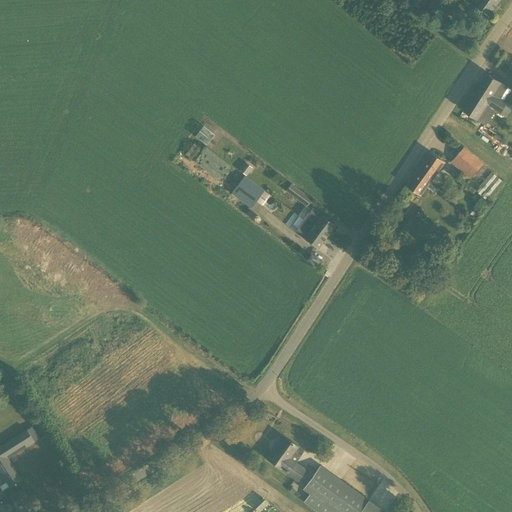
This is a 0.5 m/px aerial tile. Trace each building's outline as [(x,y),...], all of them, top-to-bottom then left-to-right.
[(439,0),(407,0),(427,15),(439,0)] [(472,0),(472,1),(490,14),(500,0),(472,0)] [(500,112),(506,103),(492,94),(500,82),(487,73),(463,110),(482,122),(492,107),(500,112)] [(203,125),(194,136),(206,144),(214,134),(203,125)] [(205,146),(194,161),(219,181),(231,166),(205,146)] [(471,179),(483,165),(464,148),(452,162),(471,179)] [(420,194),(443,161),(431,153),(408,186),(420,194)] [(245,162),(239,170),(246,176),(253,168),(245,162)] [(485,199),(502,180),(492,171),(475,190),(485,199)] [(231,194),(251,208),(264,191),(245,176),(231,194)] [(306,206),(311,199),(291,184),(286,191),(306,206)] [(326,236),(334,225),(312,208),(304,219),(326,236)] [(317,248),(326,236),(304,219),(299,216),(290,228),(317,248)] [(11,497),(17,507),(30,500),(18,481),(21,479),(8,458),(40,439),(32,426),(0,446),(0,473),(8,487),(1,491),(7,500),(11,497)] [(268,459),(297,480),(305,470),(289,458),(297,447),(283,437),(268,459)] [(317,511),(384,511),(385,511),(320,466),(303,489),(310,494),(304,502),(317,511)]
